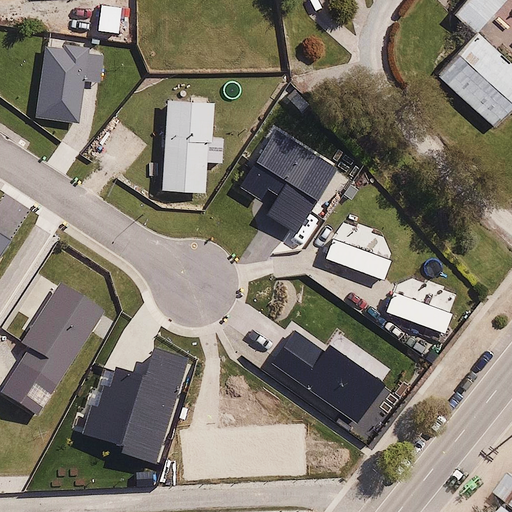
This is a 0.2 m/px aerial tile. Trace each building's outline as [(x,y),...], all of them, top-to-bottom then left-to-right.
[(467,0),(457,11),(479,31),(507,0),(467,0)] [(124,5),(102,2),(99,28),(120,31),(124,5)] [(497,126),(511,109),(511,60),(481,33),(443,75),(497,126)] [(47,44),(36,114),(78,120),(91,44),(66,41),(64,46),(47,44)] [(215,100),(168,98),(163,188),(207,189),(210,160),(224,161),(225,138),(213,136),(215,100)] [(276,127),(240,186),(264,197),(270,187),(280,193),(267,213),(301,234),(339,167),(276,127)] [(0,254),(10,237),(0,231),(0,254)] [(4,398),(40,418),(100,310),(56,286),(19,346),(29,353),(4,398)] [(290,334),(268,370),(353,428),(382,385),(320,341),(313,350),(290,334)] [(108,366),(84,443),(151,466),(179,361),(150,351),(143,374),(108,366)] [(492,455),(472,483),(486,492),(506,464),(492,455)] [(511,478),(497,498),(508,508),(511,511),(511,478)]
